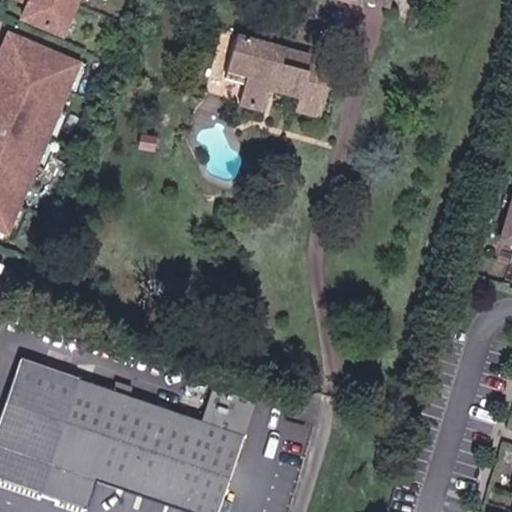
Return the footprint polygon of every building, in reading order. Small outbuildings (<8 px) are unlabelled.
[(81,0),(27,0),(19,20),(66,39),(81,0)] [(369,9),(370,4),(371,0),(340,0),(340,1),(369,9)] [(400,11),(403,0),(371,0),(370,4),(400,11)] [(75,67),(3,35),(0,42),(0,237),(2,238),(75,67)] [(229,75),(248,80),(243,100),(255,104),(261,86),(293,95),(287,111),(321,122),(336,78),(321,74),(324,63),(238,38),(229,75)] [(511,212),(502,247),(511,250),(511,212)] [(216,511),(257,401),(218,387),(205,420),(25,355),(0,419),(0,473),(85,504),(96,473),(205,511),(216,511)]
